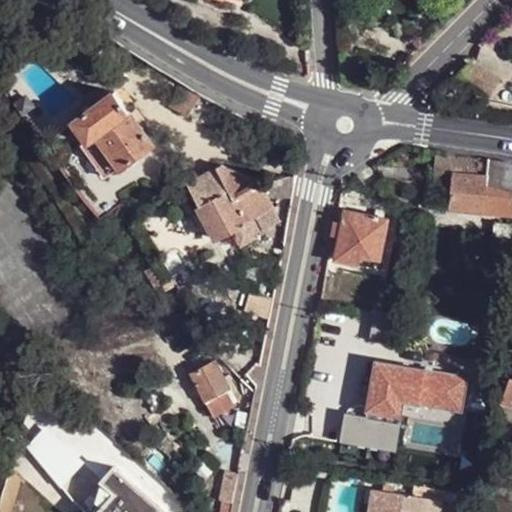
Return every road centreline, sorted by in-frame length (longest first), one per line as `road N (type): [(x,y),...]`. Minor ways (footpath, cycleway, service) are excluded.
road 1 (unclassified): [(254,511),(316,194)]
road 2 (tertiary): [(337,102),(174,47)]
road 3 (tertiary): [(174,47),(200,69),(322,127)]
road 4 (residential): [(493,0),(400,93),(391,115)]
